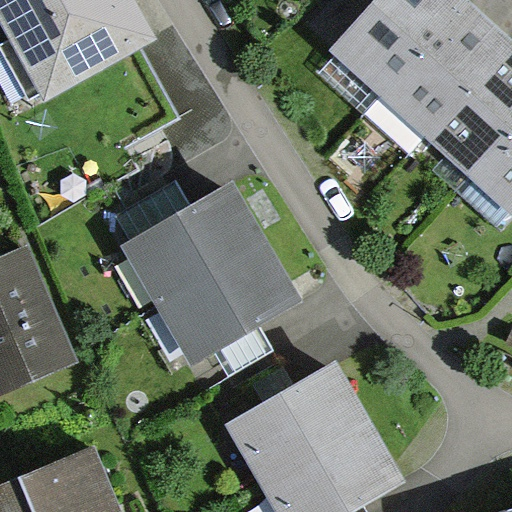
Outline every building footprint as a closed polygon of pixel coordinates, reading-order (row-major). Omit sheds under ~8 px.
[(124,0),(0,0),(0,33),(44,115),(154,56),(124,0)] [(387,104),(461,24),(434,0),(401,0),(343,64),(387,104)] [(431,144),(505,64),(461,24),(387,104),(431,144)] [(475,184),(511,143),(511,70),(505,64),(431,144),(475,184)] [(511,217),(511,143),(475,184),(511,217)] [(224,195),(131,247),(164,306),(257,254),(224,195)] [(257,254),(164,306),(196,364),(289,313),(257,254)] [(22,256),(0,264),(0,400),(69,373),(22,256)] [(332,377),(239,425),(271,486),(364,437),(332,377)] [(364,437),(271,486),(284,511),(368,511),(395,498),(364,437)] [(111,511),(91,456),(7,488),(16,511),(111,511)]
